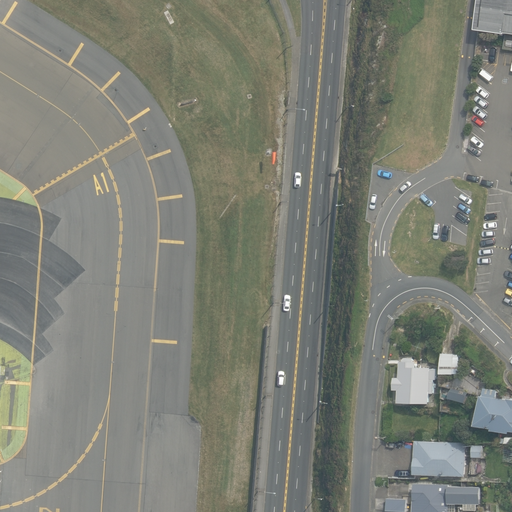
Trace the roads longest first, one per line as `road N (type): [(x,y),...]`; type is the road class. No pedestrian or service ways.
road 1 (trunk): [(284,511),(324,19)]
road 2 (residential): [(511,349),(437,288),(404,289),(387,302),(372,358),(361,511)]
